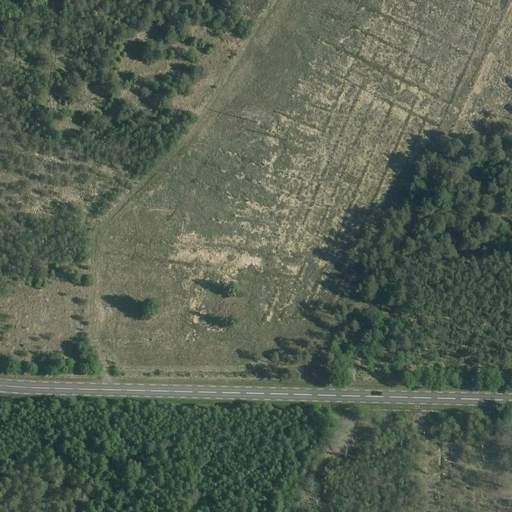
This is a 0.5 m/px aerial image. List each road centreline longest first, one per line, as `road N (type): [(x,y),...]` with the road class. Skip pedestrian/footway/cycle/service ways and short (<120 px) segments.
road 1 (primary): [(511,401),(0,386)]
road 2 (track): [(106,390),(92,313),(100,230),(195,128),(280,0)]
